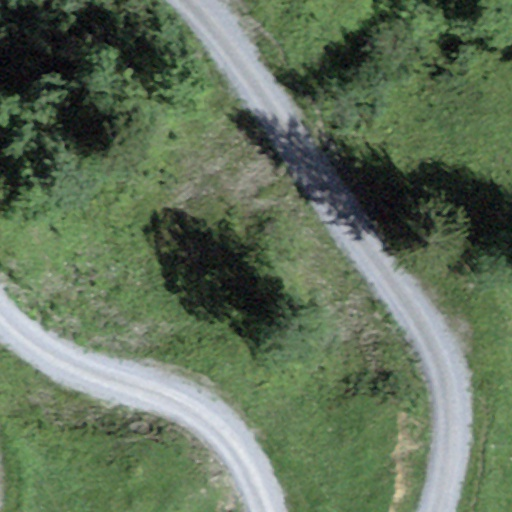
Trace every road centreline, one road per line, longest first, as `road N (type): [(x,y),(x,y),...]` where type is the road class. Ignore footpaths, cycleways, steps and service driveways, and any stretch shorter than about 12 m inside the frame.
road 1 (track): [(179,0),(313,167),(438,350),(445,459),(437,511)]
road 2 (track): [(268,511),(179,413),(52,372),(0,322)]
